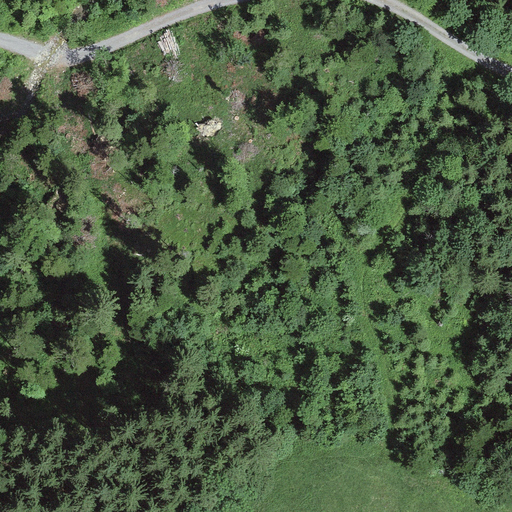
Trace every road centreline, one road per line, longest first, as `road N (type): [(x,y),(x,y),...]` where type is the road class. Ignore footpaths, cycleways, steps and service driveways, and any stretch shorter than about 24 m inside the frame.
road 1 (track): [(511,126),(461,141),(430,167),(356,272),(355,295),(389,399),(390,454)]
road 2 (track): [(230,0),(85,54),(0,40)]
road 3 (track): [(511,73),(376,0)]
